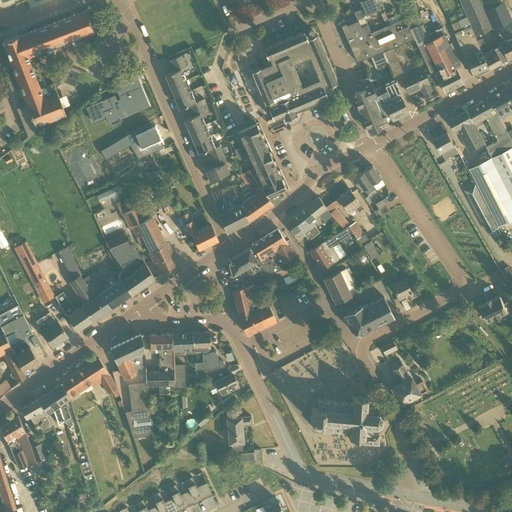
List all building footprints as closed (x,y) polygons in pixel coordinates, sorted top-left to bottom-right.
[(376,0),(360,0),(359,0),(363,9),(361,10),(361,9),(354,12),(357,19),(364,16),(380,9),(376,0)] [(481,0),(459,0),(467,16),(470,26),(474,34),(491,27),(482,2),(481,0)] [(511,56),(511,20),(503,0),(487,0),(482,2),(491,27),(501,45),(499,46),(505,60),(511,56)] [(36,124),(65,113),(54,83),(40,88),(27,56),(93,30),(86,10),(20,36),(19,35),(3,41),(28,105),(25,106),(24,105),(17,107),(19,112),(29,137),(38,130),(36,124)] [(405,19),(400,22),(397,15),(388,19),(385,12),(381,14),(386,26),(387,27),(398,22),(401,29),(408,26),(405,19)] [(368,24),(364,16),(357,19),(358,21),(347,26),(346,24),(341,26),(352,51),(353,50),(357,61),(357,62),(384,51),(385,52),(394,49),(393,47),(414,39),(411,32),(408,26),(401,29),(398,22),(387,27),(386,26),(371,33),(368,24)] [(488,67),(482,53),(481,51),(477,41),(476,41),(473,34),(474,34),(470,26),(467,16),(457,20),(462,30),(454,33),(465,55),(472,74),(474,77),(473,74),(488,67)] [(375,31),(383,27),(381,21),(372,25),(375,31)] [(335,81),(336,80),(317,35),(313,36),(312,35),(313,35),(313,34),(314,34),(314,33),(314,32),(314,31),(313,31),(313,30),(312,30),(311,30),(310,30),(309,30),(309,31),(308,32),(308,33),(308,34),(305,35),(304,31),(263,48),(268,59),(270,58),(272,64),(260,69),(260,68),(251,72),(265,104),(268,103),(271,108),(269,109),(273,119),(276,118),(276,120),(282,117),(284,121),(298,115),(296,111),(326,99),(325,97),(327,96),(326,93),(328,92),(328,93),(329,93),(330,94),(331,93),(332,93),(333,92),(333,91),(333,90),(333,89),(332,88),(331,88),(330,88),(329,88),(329,87),(336,84),(335,81)] [(462,64),(452,44),(451,44),(446,33),(428,42),(417,46),(430,75),(436,72),(437,75),(445,92),(463,83),(456,67),(462,64)] [(477,41),(481,51),(487,48),(482,38),(477,41)] [(489,69),(505,60),(499,46),(495,48),(495,47),(482,53),(488,67),(489,69)] [(394,49),(385,52),(394,76),(403,72),(394,49)] [(172,64),(183,59),(180,54),(170,59),(172,64)] [(185,78),(181,67),(185,65),(183,59),(172,64),(175,71),(165,75),(169,85),(185,78)] [(422,68),(401,78),(409,94),(420,88),(423,94),(432,90),(429,84),(422,68)] [(392,120),(402,115),(409,112),(402,97),(404,96),(400,88),(399,88),(394,76),(383,81),(384,84),(379,86),(376,78),(371,81),(373,86),(375,90),(383,109),(388,121),(392,119),(392,120)] [(371,81),(370,81),(368,77),(359,81),(360,81),(362,80),(363,83),(357,86),(359,90),(355,92),(356,95),(353,96),(368,130),(370,129),(372,132),(386,126),(385,123),(388,122),(388,121),(383,109),(375,90),(373,86),(371,81)] [(174,97),(190,89),(185,78),(169,85),(174,97)] [(150,105),(141,82),(89,106),(96,123),(105,119),(106,125),(150,105)] [(502,118),(511,112),(511,84),(490,97),(490,98),(502,118)] [(190,105),(191,109),(202,104),(200,100),(196,102),(190,89),(174,97),(179,109),(190,105)] [(511,140),(501,118),(502,118),(490,98),(470,109),(477,123),(487,118),(498,141),(486,147),(492,157),(511,147),(511,140)] [(188,130),(205,123),(200,112),(205,109),(202,104),(191,109),(194,116),(184,120),(188,130)] [(476,124),(477,123),(470,109),(449,120),(455,131),(457,130),(469,151),(486,142),(476,124)] [(193,141),(210,134),(205,123),(188,130),(193,141)] [(260,134),(261,133),(256,123),(255,124),(254,125),(239,132),(237,127),(231,130),(233,134),(237,133),(253,168),(251,169),(265,190),(274,203),(281,198),(277,192),(286,188),(281,178),(272,161),(273,161),(269,151),(268,151),(267,149),(268,149),(267,148),(261,137),(262,137),(261,136),(260,134)] [(143,127),(143,125),(100,151),(105,161),(129,146),(134,157),(152,150),(149,142),(158,138),(152,126),(145,129),(143,127)] [(445,160),(458,152),(447,132),(434,140),(445,160)] [(210,154),(222,149),(219,143),(215,146),(210,134),(193,141),(199,154),(209,150),(210,154)] [(233,156),(236,162),(244,158),(239,147),(234,150),(236,155),(233,156)] [(511,147),(492,157),(470,168),(500,227),(511,220),(511,147)] [(213,160),(224,154),(222,149),(210,154),(213,160)] [(224,154),(213,160),(214,161),(215,161),(217,166),(207,170),(206,170),(210,181),(212,180),(211,180),(229,171),(225,162),(230,159),(228,153),(224,155),(224,154)] [(373,184),(381,178),(372,165),(370,166),(370,165),(365,169),(366,170),(364,171),(373,184)] [(249,221),(274,203),(265,190),(251,169),(239,174),(253,193),(242,202),(249,221)] [(372,184),(373,184),(364,171),(361,173),(360,172),(356,175),(357,176),(355,177),(364,190),(365,190),(367,193),(375,188),(372,184)] [(463,188),(465,190),(488,233),(499,227),(475,182),(463,188)] [(118,185),(97,195),(100,202),(121,192),(118,185)] [(215,200),(225,195),(222,188),(211,193),(215,200)] [(326,209),(330,213),(343,204),(348,212),(355,207),(358,212),(363,209),(350,189),(338,198),(326,207),(327,209),(326,209)] [(145,219),(138,205),(133,194),(117,202),(123,213),(130,227),(132,227),(137,237),(136,237),(142,248),(145,247),(148,252),(149,251),(160,274),(179,265),(168,242),(166,243),(153,215),(145,219)] [(326,207),(319,197),(318,197),(317,197),(292,217),(301,230),(306,236),(308,240),(319,231),(313,223),(317,220),(315,218),(326,209),(327,209),(326,207)] [(379,209),(386,205),(389,203),(386,198),(376,204),(379,209)] [(225,203),(224,204),(222,201),(216,204),(218,207),(216,208),(226,232),(226,233),(249,221),(242,202),(228,209),(225,203)] [(386,205),(379,209),(376,204),(375,204),(378,208),(373,211),(378,218),(389,211),(386,205)] [(211,224),(210,224),(208,218),(194,225),(192,221),(191,221),(187,213),(181,216),(191,235),(193,234),(199,249),(218,239),(211,224)] [(87,283),(84,278),(71,251),(68,246),(55,217),(37,225),(50,254),(58,250),(61,255),(60,256),(72,280),(70,282),(85,304),(77,309),(56,273),(46,279),(55,297),(77,331),(111,308),(101,293),(99,294),(96,293),(93,294),(86,284),(87,283)] [(286,223),(299,242),(306,236),(301,230),(292,217),(286,223)] [(352,232),(357,239),(364,235),(356,221),(351,225),(349,226),(352,232)] [(285,269),(299,263),(299,262),(298,262),(295,256),(278,228),(265,236),(285,269)] [(345,228),(309,250),(322,271),(340,259),(333,247),(350,236),(345,228)] [(274,274),(285,269),(265,236),(252,245),(253,246),(252,246),(266,277),(274,274)] [(142,257),(141,257),(127,239),(108,248),(123,268),(124,270),(118,274),(121,279),(131,294),(132,294),(155,278),(147,264),(142,257)] [(46,279),(36,259),(27,241),(14,247),(43,303),(55,297),(46,279)] [(266,277),(252,246),(250,248),(230,259),(229,262),(232,275),(229,276),(232,290),(253,284),(254,284),(267,280),(266,277)] [(332,298),(335,304),(336,304),(336,303),(358,293),(355,286),(348,289),(339,271),(323,277),(332,298)] [(94,278),(92,280),(89,275),(84,278),(87,283),(86,284),(93,294),(96,293),(99,294),(101,293),(111,308),(131,294),(121,279),(103,291),(94,278)] [(414,281),(408,284),(405,277),(392,284),(399,298),(405,295),(408,300),(420,293),(414,281)] [(255,289),(254,284),(253,284),(232,290),(239,317),(247,335),(248,335),(247,335),(276,321),(268,303),(252,311),(247,291),(255,289)] [(343,315),(351,331),(353,331),(353,332),(359,334),(360,333),(361,334),(394,317),(384,296),(383,297),(365,306),(363,304),(343,315)] [(486,302),(487,303),(480,307),(487,321),(505,312),(510,320),(511,318),(511,299),(504,303),(501,296),(493,300),(492,298),(486,302)] [(43,333),(53,346),(67,335),(58,322),(57,323),(49,312),(36,321),(44,332),(43,333)] [(29,327),(27,322),(23,314),(7,322),(0,325),(0,326),(23,372),(39,362),(30,345),(25,336),(26,335),(23,330),(29,327)] [(23,372),(0,326),(0,395),(11,387),(5,379),(2,381),(0,377),(0,354),(3,353),(17,383),(26,377),(23,372)] [(210,331),(192,332),(192,333),(193,350),(194,360),(194,362),(198,376),(206,373),(206,371),(224,366),(222,359),(218,360),(215,349),(211,350),(210,347),(210,331)] [(174,364),(174,356),(173,349),(172,333),(150,334),(150,335),(150,351),(159,351),(160,372),(146,372),(146,383),(146,385),(147,385),(158,385),(159,393),(174,393),(174,387),(174,382),(173,365),(174,365),(174,364)] [(187,360),(194,360),(193,350),(192,333),(172,333),(173,349),(174,356),(186,356),(187,360)] [(143,348),(145,348),(144,335),(143,335),(140,335),(141,335),(140,334),(110,348),(119,366),(118,366),(124,379),(133,374),(136,373),(135,372),(143,369),(146,367),(145,354),(144,351),(143,348)] [(397,348),(393,340),(381,347),(385,355),(397,348)] [(119,395),(117,388),(110,375),(99,358),(61,383),(71,397),(71,398),(79,393),(81,396),(101,383),(109,394),(112,391),(114,397),(119,395)] [(174,382),(174,387),(185,387),(184,364),(174,364),(174,365),(173,365),(174,382)] [(391,387),(400,403),(400,404),(424,393),(420,384),(414,387),(410,379),(407,380),(399,364),(391,368),(400,383),(391,387)] [(221,395),(230,391),(239,387),(232,372),(229,374),(226,368),(206,374),(211,383),(215,382),(221,395)] [(61,383),(50,391),(60,405),(59,406),(65,420),(70,416),(66,405),(63,406),(62,403),(71,397),(61,383)] [(154,434),(147,385),(146,385),(146,383),(129,385),(131,410),(125,411),(133,436),(154,434)] [(61,428),(66,425),(65,420),(59,406),(60,405),(50,391),(39,398),(44,407),(48,413),(53,409),(59,424),(61,428)] [(149,395),(150,407),(160,406),(158,394),(149,395)] [(378,428),(379,428),(378,426),(381,423),(383,424),(384,423),(382,422),(382,417),(384,417),(384,415),(382,416),(379,413),(380,411),(379,410),(378,412),(373,412),(374,405),(375,404),(374,403),(373,404),(367,404),(367,399),(369,398),(368,397),(366,398),(354,397),(352,395),(351,396),(353,398),(352,403),(344,402),(345,400),(343,400),(343,402),(336,401),(336,400),(334,399),(334,401),(326,401),(326,399),(325,399),(325,400),(320,400),(319,399),(318,400),(319,401),(318,407),(311,407),(310,421),(316,422),(316,428),(314,429),(315,430),(317,429),(322,429),(322,431),(324,431),(324,430),(332,430),(332,432),(333,432),(334,430),(341,431),(341,433),(342,433),(342,431),(350,432),(350,436),(348,438),(349,439),(351,437),(362,438),(362,440),(363,440),(362,443),(378,444),(379,433),(377,433),(378,428)] [(49,417),(48,413),(44,407),(39,398),(21,409),(27,418),(29,416),(34,424),(38,422),(43,428),(44,431),(52,427),(47,418),(49,417)] [(210,419),(213,416),(207,409),(198,417),(197,422),(200,426),(201,428),(211,420),(210,419)] [(36,461),(31,446),(26,433),(19,416),(10,422),(16,438),(18,437),(23,449),(21,450),(28,465),(35,462),(36,461)] [(230,443),(243,442),(244,442),(242,425),(252,424),(251,416),(242,417),(242,416),(227,418),(229,443),(230,443)] [(20,450),(15,439),(16,438),(10,422),(1,427),(16,461),(17,461),(20,468),(28,465),(21,450),(20,450)] [(255,460),(255,463),(262,466),(261,449),(254,449),(254,452),(244,453),(243,442),(230,443),(231,454),(241,453),(241,461),(255,460)] [(31,446),(36,461),(46,458),(41,443),(31,446)] [(190,490),(195,503),(212,495),(207,482),(197,487),(192,477),(185,480),(190,490)] [(17,511),(8,482),(0,484),(0,493),(5,511),(17,511)] [(170,491),(173,498),(179,510),(195,503),(190,490),(180,495),(176,484),(168,488),(169,488),(170,491)] [(159,511),(175,511),(179,510),(173,498),(164,502),(159,492),(152,495),(157,505),(159,511)] [(136,503),(140,511),(159,511),(157,505),(148,510),(143,499),(136,503)] [(309,502),(313,511),(321,511),(316,499),(309,502)] [(263,506),(255,509),(256,511),(281,511),(283,511),(278,501),(271,504),(269,502),(263,505),(263,506)]
